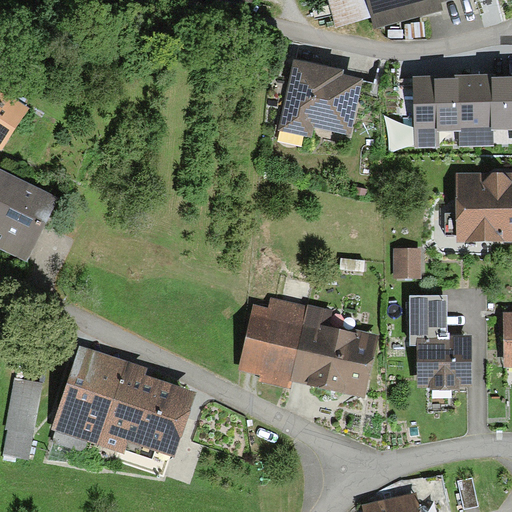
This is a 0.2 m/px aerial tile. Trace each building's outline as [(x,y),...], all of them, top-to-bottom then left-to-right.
[(373,22),(453,0),(327,0),(333,23),(371,13),(373,22)] [(348,142),(361,83),(292,69),(280,128),(348,142)] [(511,79),(466,81),(467,127),(511,125),(511,79)] [(459,81),(417,82),(418,128),(460,127),(459,81)] [(0,143),(26,104),(0,86),(0,143)] [(0,242),(32,257),(56,203),(0,177),(0,242)] [(511,179),(453,180),(453,240),(511,239),(511,179)] [(414,250),(393,251),(393,279),(414,279),(414,250)] [(415,390),(468,388),(466,339),(443,340),(442,298),(411,299),(415,390)] [(242,367),(359,396),(373,338),(256,309),(242,367)] [(78,355),(55,422),(163,459),(186,392),(78,355)] [(41,386),(8,380),(0,422),(0,445),(30,451),(41,386)] [(365,511),(413,511),(411,499),(365,510),(365,511)]
